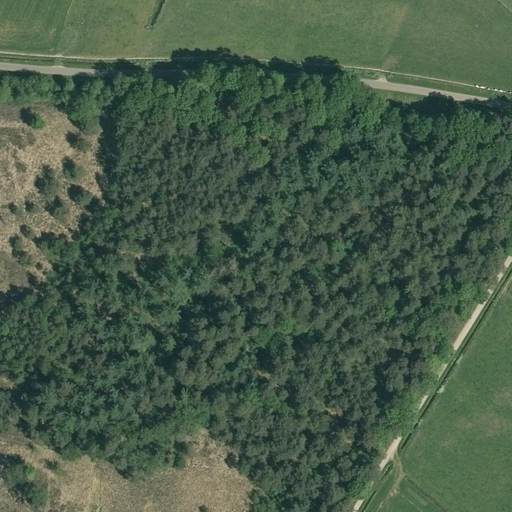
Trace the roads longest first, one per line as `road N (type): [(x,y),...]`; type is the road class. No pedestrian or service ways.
road 1 (unclassified): [(511,107),(321,79),(0,67)]
road 2 (residential): [(511,254),(352,511)]
